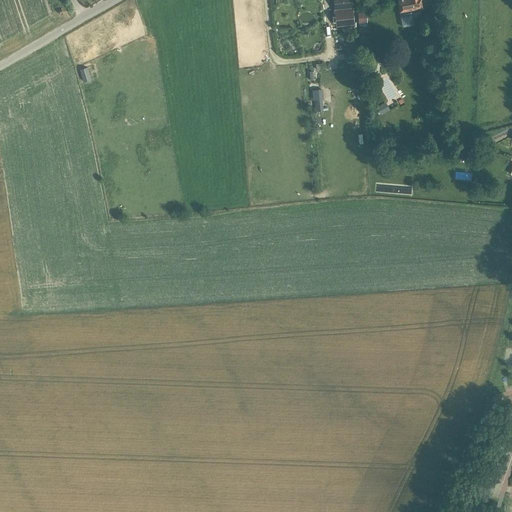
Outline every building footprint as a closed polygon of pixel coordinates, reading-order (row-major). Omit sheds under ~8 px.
[(357,26),(356,22),(354,23),(352,0),(333,0),(336,27),(353,25),(353,26),(357,26)] [(397,0),(400,11),(401,11),(401,10),(402,10),(403,15),(401,15),(403,26),(414,24),(411,9),(422,7),(421,0),(397,0)] [(367,27),(359,27),(359,46),(368,46),(367,27)] [(346,42),(347,54),(357,53),(356,41),(346,42)] [(87,68),(80,70),(83,81),(91,79),(87,68)] [(323,89),(313,90),(314,101),(324,100),(323,89)]
